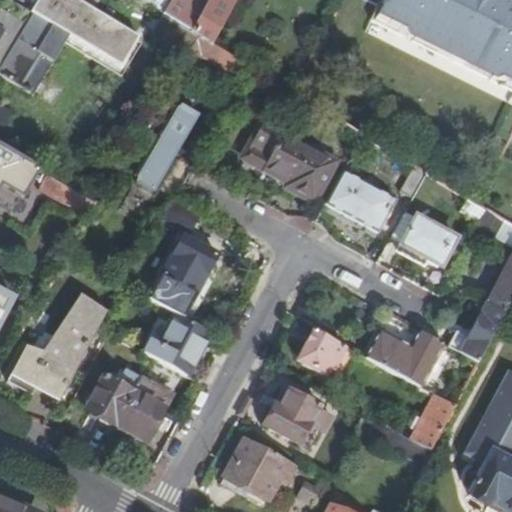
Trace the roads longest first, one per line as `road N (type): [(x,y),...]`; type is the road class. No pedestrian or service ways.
road 1 (residential): [(299,248),(159,511)]
road 2 (residential): [(416,309),(299,248)]
road 3 (residential): [(299,248),(190,187)]
